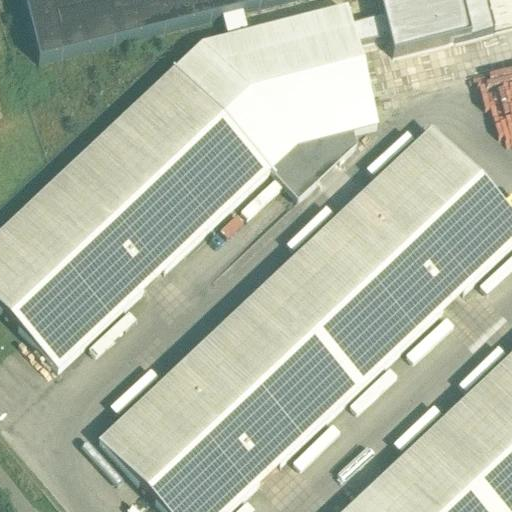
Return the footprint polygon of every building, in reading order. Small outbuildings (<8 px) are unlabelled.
[(21,0),(38,67),(222,21),(242,16),(306,0),(377,0),(383,22),(351,30),(356,49),(387,41),(393,62),(470,43),(470,41),(493,36),(483,0),(21,0)] [(511,0),(493,4),(495,13),(511,9),(511,0)] [(173,76),(0,238),(0,316),(25,343),(57,377),(269,178),(297,207),(356,152),(353,139),(378,132),(356,49),(351,30),(346,13),(247,38),(227,43),(201,50),(173,76)] [(511,223),(430,136),(98,448),(157,511),(234,511),(511,251),(511,223)] [(486,294),(511,272),(511,255),(505,261),(506,262),(478,284),(486,294)] [(511,511),(511,360),(350,511),(511,511)]
